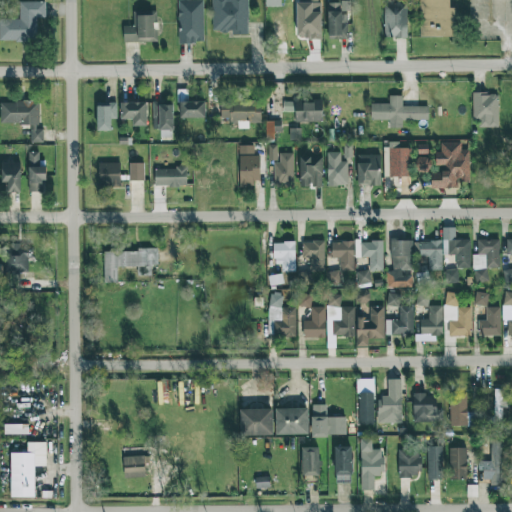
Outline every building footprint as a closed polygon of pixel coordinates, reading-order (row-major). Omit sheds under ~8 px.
[(204,43),(203,0),(178,0),(178,43),(204,43)] [(247,0),(211,0),(213,32),(232,31),(232,35),(249,35),(247,0)] [(454,37),(454,8),(449,8),(448,0),(419,0),(420,38),(454,37)] [(45,2),(19,2),(19,19),(0,18),(0,41),(36,42),(37,18),(45,18),(45,2)] [(348,2),(329,2),(328,39),(347,40),(348,2)] [(296,3),(297,39),(321,38),(320,3),(296,3)] [(384,4),(383,38),(406,38),(407,4),(384,4)] [(123,26),(123,42),(156,41),(156,11),(133,12),(133,26),(123,26)] [(498,127),(498,93),(472,93),(472,120),(478,120),(478,128),(498,127)] [(428,120),(428,107),(402,106),(402,96),(389,96),(389,104),(371,104),(371,120),(389,120),(389,128),(402,128),(402,120),(428,120)] [(221,119),(229,119),(229,123),(238,123),(238,129),(248,129),(248,123),(260,123),(260,100),(221,101),(221,119)] [(322,121),(322,100),(283,101),(283,112),(295,111),(295,122),(322,121)] [(43,143),(43,129),(38,129),(38,102),(0,102),(0,101),(0,124),(31,124),(31,143),(43,143)] [(204,101),(179,102),(179,118),(205,118),(204,101)] [(96,131),(111,131),(111,119),(116,119),(116,103),(97,103),(96,131)] [(146,103),(121,103),(120,120),(132,120),(132,126),(146,126),(146,103)] [(153,130),(173,130),(172,103),(152,103),(153,130)] [(265,122),(266,136),(273,135),(273,121),(265,122)] [(289,139),(300,140),(301,129),(289,128),(289,139)] [(351,158),(351,143),(343,143),(343,158),(351,158)] [(457,188),(457,181),(469,181),(469,150),(461,150),(461,143),(440,143),(440,152),(435,152),(435,166),(445,166),(445,173),(430,173),(430,189),(457,188)] [(254,145),(238,146),(239,188),(253,188),(253,181),(260,180),(259,156),(254,156),(254,145)] [(28,192),(43,192),(42,181),(46,181),(46,166),(39,166),(39,152),(28,152),(28,192)] [(341,153),(327,152),(327,186),(347,186),(347,161),(340,161),(341,153)] [(273,162),(274,190),(293,189),(292,153),(279,153),(279,162),(273,162)] [(357,155),(357,185),(380,185),(380,155),(357,155)] [(299,157),(300,188),(309,187),(322,186),(321,156),(299,157)] [(20,163),(1,163),(1,183),(7,183),(7,193),(20,193),(20,163)] [(98,186),(120,186),(120,163),(98,163),(98,186)] [(130,181),(144,180),(143,164),(129,164),(130,181)] [(155,186),(186,186),(186,169),(155,168),(155,186)] [(470,240),(455,240),(455,228),(443,228),(442,240),(448,241),(448,255),(456,256),(456,268),(470,268),(470,240)] [(499,239),(477,240),(477,255),(473,255),(473,282),(487,282),(487,268),(499,268),(499,239)] [(411,287),(411,275),(402,275),(402,271),(412,270),(412,240),(391,241),(391,271),(386,271),(386,287),(411,287)] [(324,241),(302,241),(302,258),(311,258),(311,271),(324,271),(324,241)] [(382,241),(360,242),(361,258),(369,257),(369,271),(383,270),(382,241)] [(428,271),(442,270),(441,241),(420,242),(420,257),(427,257),(428,271)] [(273,242),(273,265),(281,265),(281,271),(295,272),(295,243),(273,242)] [(353,271),(354,242),(332,242),(331,258),(340,258),(339,271),(353,271)] [(103,251),(104,283),(117,283),(117,268),(137,267),(137,276),(151,275),(151,265),(157,265),(157,250),(103,251)] [(511,269),(503,270),(504,282),(511,282),(511,269)] [(444,270),(444,283),(457,282),(457,270),(444,270)] [(327,272),(328,284),(341,283),(340,271),(327,272)] [(356,284),(370,283),(369,271),(356,271),(356,284)] [(311,284),(311,272),(298,272),(299,284),(311,284)] [(357,290),(356,302),(369,303),(369,291),(357,290)] [(428,306),(429,291),(416,290),(415,306),(428,306)] [(488,294),(476,292),(474,305),(486,306),(488,294)] [(507,336),(511,335),(511,292),(503,293),(503,320),(507,320),(507,336)] [(386,306),(399,306),(399,294),(387,293),(386,306)] [(471,336),(471,308),(458,308),(458,293),(444,293),(444,321),(448,321),(448,336),(471,336)] [(295,337),(296,308),(281,308),(282,294),(269,294),(268,336),(295,337)] [(340,307),(341,295),(328,294),(327,306),(340,307)] [(298,306),(311,307),(311,296),(298,295),(298,306)] [(391,336),(412,337),(413,307),(399,306),(399,320),(391,320),(391,336)] [(442,336),(442,306),(428,306),(428,319),(420,319),(420,336),(442,336)] [(325,337),(324,307),(311,308),(311,321),(303,321),(303,338),(325,337)] [(354,307),(341,307),(340,321),(332,321),(332,336),(354,337),(354,307)] [(356,347),(368,347),(367,339),(384,339),(384,307),(369,307),(369,319),(356,319),(356,347)] [(500,336),(500,307),(486,307),(486,321),(478,321),(478,336),(500,336)] [(379,423),(401,422),(400,379),(388,379),(388,396),(379,396),(379,423)] [(501,428),(501,408),(509,408),(509,401),(502,401),(502,389),(494,389),(494,417),(489,417),(489,428),(501,428)] [(357,393),(359,425),(374,424),(373,392),(357,393)] [(413,422),(443,422),(443,410),(434,410),(434,394),(413,394),(413,422)] [(450,426),(467,426),(466,395),(449,395),(450,426)] [(346,436),(345,417),(326,417),(326,405),(311,405),(312,436),(346,436)] [(307,408),(275,409),(276,435),(308,434),(307,408)] [(272,409),(240,410),(240,436),(273,435),(272,409)] [(28,425),(4,424),(4,434),(28,435),(28,425)] [(361,490),(374,490),(373,477),(383,476),(382,450),(372,450),(372,439),(360,440),(361,490)] [(501,441),(491,441),(490,462),(481,462),(481,479),(490,479),(490,485),(501,486),(501,441)] [(11,498),(35,497),(34,467),(46,466),(46,442),(27,443),(27,453),(10,453),(11,498)] [(351,447),(334,446),(334,476),(338,476),(338,481),(351,481),(351,447)] [(318,447),(301,447),(302,476),(319,476),(318,447)] [(427,480),(442,480),(441,447),(427,447),(427,480)] [(449,479),(466,479),(465,447),(449,448),(449,479)] [(420,451),(399,450),(398,477),(419,478),(420,451)] [(123,456),(123,478),(144,478),(144,456),(123,456)] [(255,488),(269,488),(269,477),(255,477),(255,488)]
